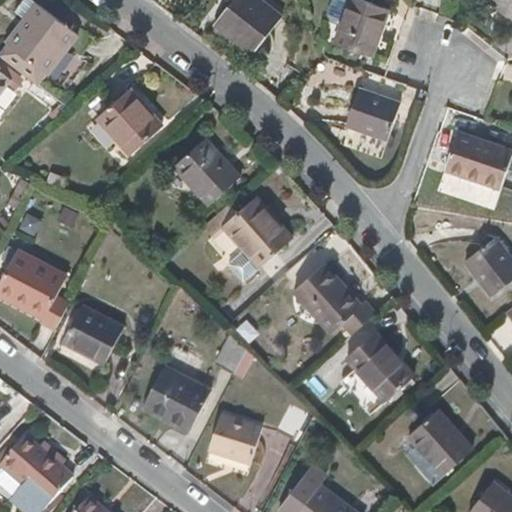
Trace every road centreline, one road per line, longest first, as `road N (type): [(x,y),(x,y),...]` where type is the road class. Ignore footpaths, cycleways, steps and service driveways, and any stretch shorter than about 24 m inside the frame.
road 1 (residential): [(367,222),(259,108),(123,0)]
road 2 (residential): [(0,357),(199,511)]
road 3 (residential): [(511,403),(367,222)]
road 4 (residential): [(367,222),(398,200),(451,50)]
